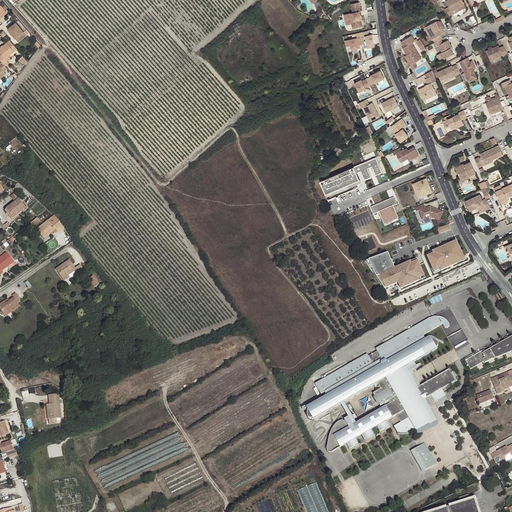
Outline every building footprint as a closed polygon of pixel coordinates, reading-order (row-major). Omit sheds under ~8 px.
[(361,9),(359,0),(351,2),(352,6),(354,5),(355,10),(353,11),(344,12),(345,21),(354,19),(355,26),(362,24),(360,14),(359,10),(361,9)] [(446,9),(449,16),(453,14),(452,12),(465,5),(462,0),(448,0),(446,1),(449,7),(446,9)] [(16,22),(7,29),(15,39),(24,32),(16,22)] [(441,40),(447,37),(445,33),(443,34),(439,28),(436,22),(425,28),(429,36),(431,35),(433,39),(437,37),(439,41),(441,40)] [(373,36),(363,38),(365,53),(376,52),(373,36)] [(416,41),(412,36),(401,42),(404,48),(403,48),(407,55),(412,64),(415,63),(422,59),(412,43),(416,41)] [(358,51),(356,38),(344,40),(346,48),(350,48),(350,52),(358,51)] [(0,52),(1,55),(0,55),(0,60),(2,62),(5,66),(9,63),(6,60),(5,59),(8,56),(17,49),(9,40),(3,46),(4,47),(2,49),(1,47),(0,47),(0,52)] [(452,48),(448,40),(443,43),(441,40),(439,41),(434,44),(436,47),(439,46),(442,53),(440,54),(443,60),(454,54),(452,50),(451,49),(452,48)] [(499,46),(486,52),(491,61),(503,56),(504,57),(508,55),(504,46),(500,48),(499,46)] [(412,64),(407,55),(405,56),(412,69),(417,66),(415,63),(412,64)] [(468,57),(460,62),(469,82),(477,78),(473,69),(476,68),(472,61),(470,62),(468,57)] [(456,73),(460,71),(457,65),(453,67),(452,65),(437,72),(441,80),(449,77),(450,79),(457,75),(456,73)] [(366,80),(369,87),(383,80),(380,72),(370,77),(370,78),(366,80)] [(426,79),(428,83),(436,80),(434,75),(427,78),(426,79)] [(511,98),(511,97),(511,82),(511,83),(510,79),(502,83),(504,87),(506,87),(511,98)] [(365,89),(361,81),(354,84),(358,92),(365,89)] [(425,87),(419,90),(424,100),(438,94),(432,83),(428,85),(425,86),(425,87)] [(504,109),(499,97),(486,103),(491,113),(494,112),(500,109),(500,110),(504,109)] [(391,99),(378,105),(383,114),(396,108),(391,99)] [(365,125),(375,122),(370,107),(366,108),(364,103),(356,106),(358,111),(360,110),(365,125)] [(467,117),(464,110),(458,113),(459,114),(447,120),(451,129),(455,127),(457,126),(463,124),(461,120),(467,117)] [(397,134),(403,141),(410,135),(404,127),(408,124),(404,118),(393,126),(398,133),(397,134)] [(479,157),(475,159),(479,168),(493,161),(492,160),(503,155),(498,145),(479,154),(481,158),(483,161),(481,162),(480,158),(479,157)] [(341,149),(339,146),(331,153),(334,156),(341,149)] [(401,147),(393,151),(395,155),(397,154),(402,162),(403,161),(409,158),(410,158),(411,160),(420,155),(415,146),(409,150),(406,151),(405,149),(403,151),(401,147)] [(377,157),(366,162),(369,168),(373,166),(377,175),(383,172),(377,157)] [(464,166),(456,170),(460,180),(476,173),(471,161),(463,164),(464,166)] [(366,162),(355,166),(358,172),(362,170),(366,180),(373,177),(369,168),(366,162)] [(355,166),(321,181),(327,196),(361,181),(358,172),(355,166)] [(421,199),(435,193),(429,179),(415,185),(421,199)] [(485,181),(485,180),(479,183),(482,190),(486,188),(488,187),(485,181)] [(503,188),(496,191),(501,203),(509,200),(508,198),(511,195),(511,187),(511,185),(503,188)] [(20,197),(16,192),(10,197),(14,202),(7,208),(10,212),(9,213),(13,218),(25,208),(25,207),(26,206),(23,202),(22,204),(18,199),(20,197)] [(481,194),(466,201),(470,212),(486,204),(488,209),(491,208),(487,199),(484,200),(481,194)] [(397,200),(386,205),(393,223),(400,219),(396,209),(400,207),(397,200)] [(427,208),(425,204),(416,208),(418,212),(420,211),(424,220),(431,217),(440,220),(444,212),(432,206),(427,208)] [(386,205),(374,210),(377,217),(381,215),(385,226),(393,223),(386,205)] [(43,224),(36,229),(44,239),(55,229),(58,232),(64,227),(54,216),(43,225),(43,224)] [(40,221),(37,217),(30,223),(33,226),(40,221)] [(393,223),(385,226),(386,227),(401,221),(400,219),(393,223)] [(7,222),(1,227),(2,228),(3,230),(10,225),(7,222)] [(440,234),(452,229),(450,224),(438,228),(440,234)] [(456,240),(427,252),(434,269),(463,257),(456,240)] [(392,251),(375,258),(388,290),(426,274),(419,256),(398,265),(392,251)] [(0,276),(0,277),(0,276),(0,274),(1,274),(0,271),(0,270),(13,261),(7,253),(0,257),(0,276)] [(70,266),(72,264),(69,260),(55,269),(64,281),(69,277),(70,278),(75,274),(75,273),(82,268),(80,265),(75,268),(73,270),(70,266)] [(99,284),(93,276),(89,279),(94,287),(99,284)] [(14,298),(9,301),(5,303),(4,301),(0,304),(0,309),(5,316),(20,306),(17,302),(21,300),(16,293),(12,296),(14,298)] [(418,330),(416,326),(389,342),(390,344),(387,346),(385,343),(376,349),(377,351),(379,355),(377,356),(375,352),(369,356),(367,354),(343,368),(344,370),(340,373),(339,370),(330,375),(332,378),(328,380),(326,377),(315,384),(321,394),(324,392),(326,396),(307,408),(308,410),(307,412),(307,414),(307,416),(308,418),(310,418),(311,419),(313,418),(313,419),(340,404),(348,417),(344,420),(345,421),(344,421),(343,420),(339,422),(336,423),(333,427),(331,432),(329,437),(328,441),(327,449),(327,450),(329,452),(330,452),(332,452),(346,444),(349,449),(358,443),(355,438),(362,435),(364,440),(373,435),(370,430),(377,426),(380,431),(389,426),(386,421),(396,415),(401,423),(394,426),(398,434),(401,434),(404,434),(407,433),(412,432),(416,431),(413,426),(417,424),(419,428),(424,424),(413,405),(425,399),(430,396),(434,401),(445,395),(442,390),(458,381),(453,373),(451,373),(449,370),(421,386),(418,387),(410,373),(413,371),(421,365),(421,364),(420,363),(419,363),(416,365),(414,361),(437,348),(436,348),(438,346),(438,344),(437,342),(436,341),(431,339),(430,336),(425,338),(423,335),(443,324),(444,327),(446,328),(447,328),(449,327),(450,325),(449,324),(447,321),(444,318),(440,316),(438,316),(434,316),(430,317),(426,320),(429,324),(418,330)] [(426,320),(416,326),(418,330),(429,324),(426,320)] [(511,351),(511,335),(509,338),(508,336),(504,338),(505,340),(501,342),(500,341),(496,343),(497,344),(494,346),(493,345),(489,347),(490,348),(486,351),(485,349),(465,361),(471,369),(484,361),(485,363),(511,352),(511,351)] [(421,386),(413,371),(410,373),(418,387),(421,386)] [(505,377),(493,382),(497,394),(503,392),(503,390),(502,388),(508,386),(507,383),(511,381),(511,374),(509,375),(510,377),(506,379),(505,377)] [(502,388),(503,390),(511,385),(511,381),(507,383),(508,386),(502,388)] [(494,398),(491,390),(476,396),(480,404),(494,398)] [(61,418),(58,394),(48,395),(49,404),(47,404),(48,419),(61,418)] [(413,426),(416,431),(417,434),(421,433),(424,432),(427,431),(435,427),(437,426),(438,424),(438,422),(437,420),(425,399),(413,405),(424,424),(419,428),(417,424),(413,426)] [(0,436),(2,436),(5,435),(8,434),(4,421),(0,422),(0,421),(0,436)] [(424,443),(413,449),(416,455),(418,454),(424,464),(422,465),(425,470),(436,464),(424,443)] [(511,444),(508,447),(507,446),(502,448),(503,449),(502,450),(501,449),(491,454),(496,462),(504,458),(506,461),(511,457),(511,444)] [(15,448),(5,452),(8,458),(17,455),(15,448)] [(416,455),(413,449),(411,451),(423,472),(425,470),(422,465),(424,464),(418,454),(416,455)] [(329,511),(316,482),(297,491),(306,511),(329,511)] [(478,511),(475,501),(440,511),(478,511)]
